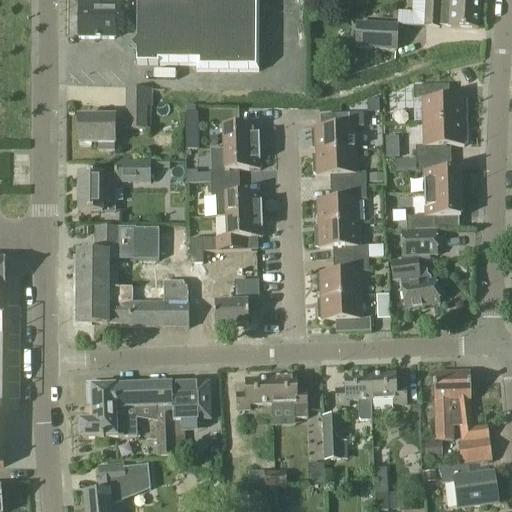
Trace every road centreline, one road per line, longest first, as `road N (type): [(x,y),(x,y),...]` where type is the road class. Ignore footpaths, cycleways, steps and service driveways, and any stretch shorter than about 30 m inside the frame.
road 1 (residential): [(491,345),(502,0)]
road 2 (residential): [(44,364),(293,354)]
road 3 (residential): [(44,243),(44,0)]
road 4 (residential): [(293,354),(290,129)]
road 5 (residential): [(293,354),(491,345)]
road 6 (residential): [(54,511),(44,364)]
road 7 (residential): [(44,364),(44,243)]
